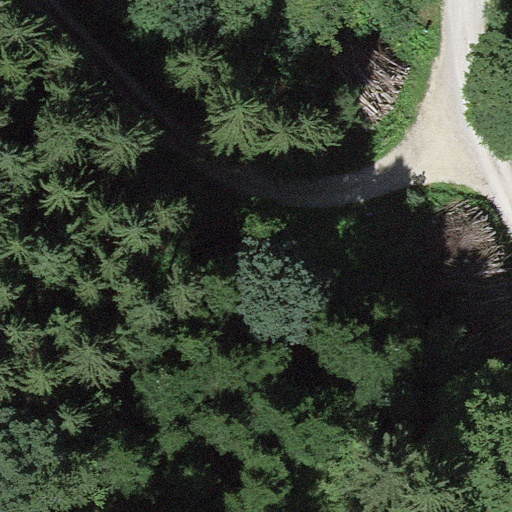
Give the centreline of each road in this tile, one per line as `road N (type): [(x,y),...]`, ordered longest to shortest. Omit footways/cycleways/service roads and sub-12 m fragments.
road 1 (track): [(445,95),(409,173),(329,198),(251,183),(167,135),(26,0)]
road 2 (track): [(445,95),(511,326)]
